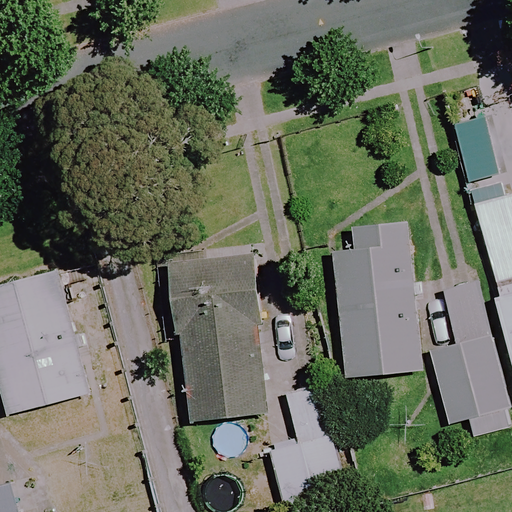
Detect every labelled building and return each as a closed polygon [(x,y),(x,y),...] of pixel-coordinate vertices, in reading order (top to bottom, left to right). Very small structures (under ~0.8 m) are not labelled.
[(511,190),(481,199),(506,292),(511,290),(511,190)] [(416,215),(361,221),(361,242),(339,245),(352,373),(431,365),(416,215)] [(188,327),(197,416),(276,408),(266,319),(271,319),(264,246),(176,254),(184,328),(188,327)] [(0,279),(0,359),(13,410),(98,386),(66,265),(0,279)] [(502,293),(511,331),(511,290),(506,292),(502,293)] [(511,384),(497,330),(436,347),(456,419),(475,414),(480,433),(511,424),(511,410),(511,406),(511,384)] [(338,431),(277,446),(293,511),(322,511),(357,503),(338,431)] [(26,511),(17,477),(0,480),(0,511),(26,511)]
